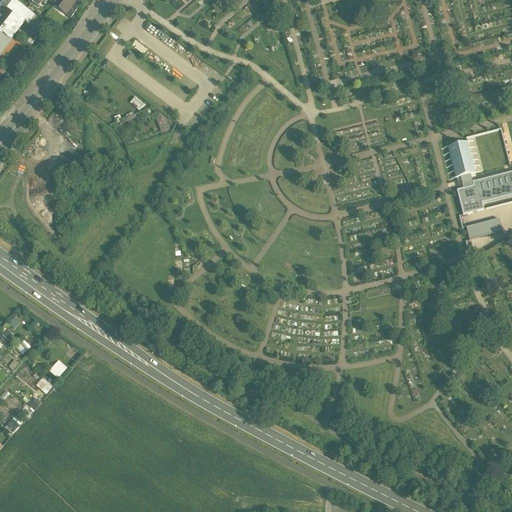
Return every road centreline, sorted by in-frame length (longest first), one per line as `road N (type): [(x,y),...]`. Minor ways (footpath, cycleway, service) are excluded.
road 1 (secondary): [(0,260),(187,390),(417,511)]
road 2 (tertiary): [(0,143),(112,0)]
